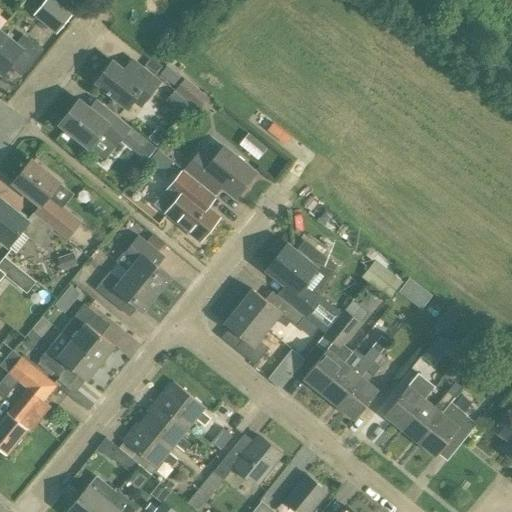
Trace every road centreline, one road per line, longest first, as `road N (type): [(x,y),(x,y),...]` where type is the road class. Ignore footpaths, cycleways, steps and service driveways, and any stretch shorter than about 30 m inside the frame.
road 1 (residential): [(406,511),(175,324)]
road 2 (residential): [(23,511),(175,324)]
road 3 (residential): [(175,324),(280,193)]
